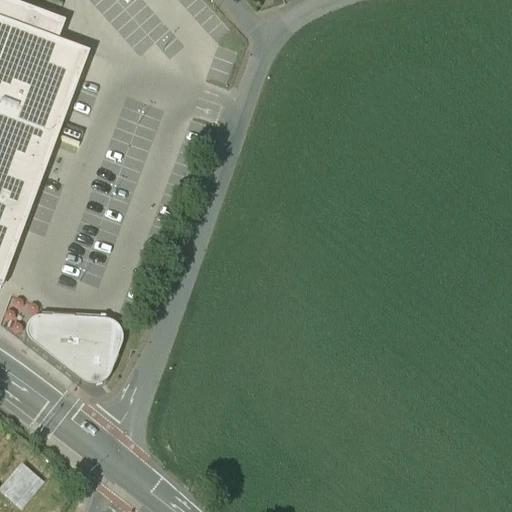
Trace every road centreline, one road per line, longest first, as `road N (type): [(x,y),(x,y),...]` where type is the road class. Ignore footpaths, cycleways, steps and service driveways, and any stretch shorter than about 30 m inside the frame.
road 1 (residential): [(111,465),(266,47)]
road 2 (secondary): [(0,379),(111,465)]
